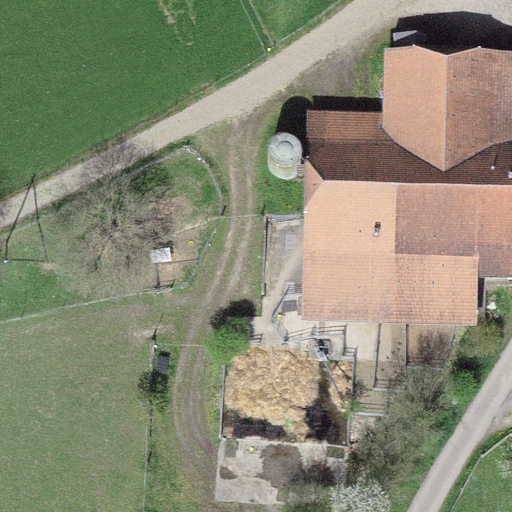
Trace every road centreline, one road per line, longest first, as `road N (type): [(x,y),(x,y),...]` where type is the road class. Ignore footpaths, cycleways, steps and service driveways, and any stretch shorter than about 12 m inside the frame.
road 1 (track): [(0,216),(297,58),(381,0)]
road 2 (unclassified): [(423,511),(511,359)]
